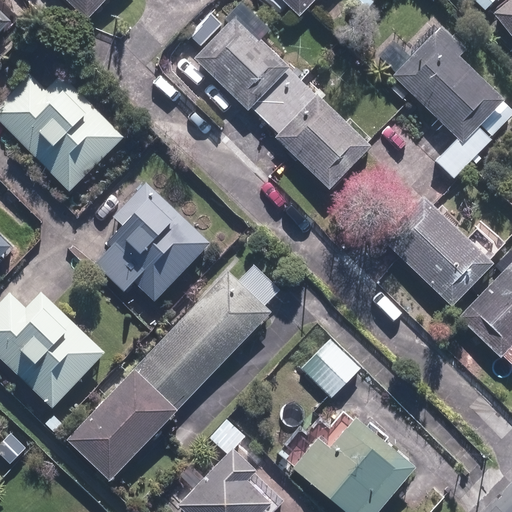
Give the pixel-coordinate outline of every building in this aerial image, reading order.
[(69,0),(93,25),(117,0),(69,0)] [(287,0),(306,19),(325,0),(287,0)] [(355,0),(352,4),(369,18),(380,6),(372,0),(355,0)] [(475,0),(486,10),(496,0),(475,0)] [(511,0),(493,15),(511,37),(511,0)] [(0,51),(4,47),(0,43),(0,42),(18,23),(0,6),(0,51)] [(202,60),(257,113),(260,110),(270,120),(308,82),(267,43),(278,31),(252,7),(202,60)] [(440,163),(461,183),(498,143),(486,131),(511,103),(511,98),(470,59),(474,54),(448,30),(418,61),(399,44),(385,58),(402,75),(399,79),(463,138),(440,163)] [(0,113),(0,116),(79,194),(132,139),(70,77),(53,95),(35,78),(0,113)] [(379,150),(308,82),(270,120),(288,137),(285,140),(338,192),(379,150)] [(142,283),(163,303),(219,246),(155,184),(121,219),(130,228),(114,245),(119,250),(104,266),(132,294),(142,283)] [(388,241),(459,309),(501,265),(430,197),(388,241)] [(0,261),(13,248),(0,236),(0,261)] [(133,374),(138,380),(147,371),(184,409),(279,315),(271,307),(286,293),(257,263),(241,278),(236,273),(133,374)] [(511,273),(466,319),(508,361),(511,356),(511,273)] [(0,312),(0,353),(60,410),(112,354),(49,295),(34,311),(17,295),(0,312)] [(310,374),(335,400),(366,370),(341,344),(310,374)] [(147,371),(138,380),(77,440),(119,483),(189,414),(184,409),(147,371)] [(303,469),(351,511),(387,511),(424,470),(366,420),(338,453),(326,442),(303,469)] [(276,511),(282,506),(258,482),(266,474),(243,450),(185,507),(190,511),(276,511)]
